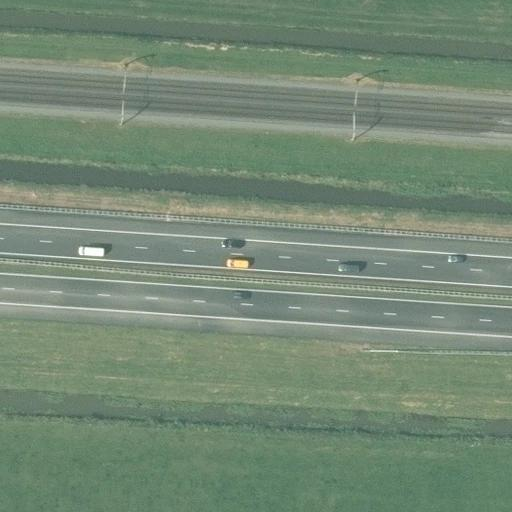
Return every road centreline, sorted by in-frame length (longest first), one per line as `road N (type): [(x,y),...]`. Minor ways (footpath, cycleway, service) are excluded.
road 1 (motorway): [(0,288),(511,322)]
road 2 (motorway): [(511,275),(0,241)]
